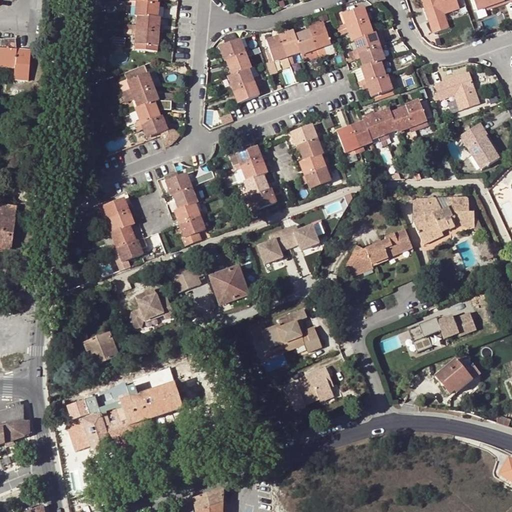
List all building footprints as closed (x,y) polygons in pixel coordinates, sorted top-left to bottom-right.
[(434,27),(425,0),(424,0),(422,1),(431,28),(434,27)] [(455,0),(425,0),(434,27),(431,28),(433,34),(449,28),(444,14),(459,8),(455,0)] [(473,0),(477,10),(486,7),(506,0),(473,0)] [(511,0),(506,0),(486,7),(487,11),(511,2),(511,0)] [(136,7),(136,16),(138,17),(159,19),(160,5),(157,5),(132,2),(131,7),(136,7)] [(337,27),(338,31),(368,21),(364,8),(343,15),(346,24),(337,27)] [(159,19),(138,17),(137,26),(125,25),(124,30),(131,30),(160,33),(161,19),(159,19)] [(368,21),(338,31),(340,35),(349,32),(352,41),(355,41),(373,34),(368,21)] [(310,31),(318,54),(320,59),(327,57),(324,48),(331,45),(330,43),(334,42),(329,29),(328,29),(326,30),(324,26),(323,23),(309,28),(310,31)] [(160,33),(131,30),(131,36),(136,36),(135,45),(159,47),(160,33)] [(296,39),(301,53),(301,55),(312,52),(314,56),(318,54),(310,31),(303,33),(304,36),(296,39)] [(385,45),(381,31),(376,33),(380,47),(385,45)] [(295,36),(293,32),(280,36),(290,66),(294,64),(291,56),(301,53),(296,39),(295,36)] [(353,51),(355,55),(380,47),(376,33),(373,34),(355,41),(358,49),(353,51)] [(283,70),(291,67),(290,66),(280,36),(266,41),(269,49),(265,50),(270,64),(274,63),(280,60),(283,70)] [(28,82),(30,51),(24,51),(16,51),(15,39),(1,41),(0,40),(0,62),(7,63),(7,66),(15,67),(13,80),(28,82)] [(219,48),(225,62),(227,61),(250,52),(248,48),(244,50),(240,40),(219,48)] [(380,47),(355,55),(357,59),(361,58),(364,68),(378,63),(381,62),(385,60),(380,47)] [(251,56),(250,52),(227,61),(230,68),(232,67),(235,75),(249,70),(251,69),(247,58),(251,56)] [(378,63),(364,68),(361,68),(366,80),(361,81),(363,86),(386,78),(384,71),(381,72),(378,63)] [(147,75),(144,67),(124,75),(127,80),(131,92),(123,95),(122,95),(124,100),(154,88),(151,80),(149,74),(147,75)] [(255,67),(251,69),(249,70),(252,79),(259,76),(255,67)] [(366,80),(361,68),(355,71),(359,82),(361,81),(366,80)] [(252,79),(249,70),(235,75),(232,76),(228,78),(233,91),(258,81),(263,79),(261,75),(259,76),(252,79)] [(468,74),(443,82),(444,85),(469,76),(468,74)] [(444,85),(443,82),(436,85),(441,100),(455,95),(460,110),(479,103),(469,76),(444,85)] [(393,91),(388,77),(386,78),(363,86),(364,90),(368,88),(372,98),(393,91)] [(118,84),(123,95),(131,92),(127,80),(118,84)] [(258,81),(233,91),(238,104),(259,96),(256,87),(260,86),(258,81)] [(155,103),(159,101),(154,88),(124,100),(125,104),(134,100),(138,109),(152,104),(155,103)] [(498,96),(490,99),(493,105),(500,103),(498,96)] [(419,101),(405,106),(406,108),(414,131),(419,129),(418,125),(427,121),(419,101)] [(152,104),(138,109),(135,110),(140,121),(135,123),(137,127),(161,117),(158,111),(155,112),(152,104)] [(391,117),(396,131),(397,133),(409,128),(410,132),(414,131),(406,108),(399,110),(400,113),(391,117)] [(375,115),(385,140),(390,138),(388,134),(396,131),(391,117),(390,114),(388,109),(375,115)] [(362,120),(375,115),(374,111),(360,116),(362,120)] [(362,120),(363,122),(371,141),(380,138),(381,141),(385,140),(375,115),(362,120)] [(146,139),(147,139),(168,130),(162,117),(161,117),(137,127),(139,132),(143,130),(146,139)] [(363,122),(351,127),(361,152),(364,151),(363,146),(371,143),(371,141),(363,122)] [(481,123),(477,126),(494,152),(498,150),(481,123)] [(299,147),(321,138),(320,134),(315,135),(312,125),(291,133),(297,148),(299,147)] [(494,152),(477,126),(460,136),(482,170),(499,159),(494,152)] [(361,152),(351,127),(337,132),(345,153),(348,152),(353,150),(355,154),(361,152)] [(147,139),(148,141),(161,136),(165,146),(167,144),(170,143),(173,141),(176,139),(178,136),(179,134),(168,130),(147,139)] [(321,155),(323,154),(319,143),(323,142),(321,138),(299,147),(301,153),(303,152),(306,161),(321,155)] [(92,144),(82,148),(81,156),(95,150),(92,144)] [(235,165),(237,170),(262,160),(257,147),(236,155),(240,163),(235,165)] [(357,158),(355,154),(353,150),(348,152),(352,160),(357,158)] [(233,166),(235,165),(240,163),(236,155),(230,158),(233,166)] [(306,161),(304,162),(300,163),(305,177),(330,167),(328,163),(324,165),(321,155),(306,161)] [(270,166),(267,158),(262,160),(265,168),(270,166)] [(263,175),(267,173),(265,168),(262,160),(237,170),(239,175),(243,173),(247,181),(261,176),(263,175)] [(330,167),(305,177),(308,184),(310,190),(331,182),(328,173),(332,172),(330,167)] [(411,170),(415,180),(420,178),(416,168),(411,170)] [(172,196),(173,196),(196,187),(194,182),(190,184),(186,174),(166,182),(172,196)] [(261,176),(247,181),(244,182),(249,194),(244,195),(246,199),(270,190),(267,183),(264,184),(261,176)] [(305,177),(301,179),(295,181),(298,187),(308,184),(305,177)] [(182,210),(196,204),(198,204),(194,192),(198,190),(201,189),(200,185),(196,187),(173,196),(176,202),(179,201),(182,210)] [(86,187),(80,189),(82,195),(88,193),(86,187)] [(194,192),(198,204),(203,202),(198,190),(194,192)] [(270,190),(246,199),(248,204),(252,202),(256,211),(276,204),(271,190),(270,190)] [(102,217),(104,221),(130,212),(129,209),(127,204),(124,198),(103,206),(103,205),(98,207),(101,217),(102,217)] [(442,211),(436,199),(414,199),(414,225),(423,242),(441,233),(449,229),(449,230),(455,228),(475,227),(475,219),(479,219),(479,212),(469,212),(469,201),(467,198),(448,198),(448,208),(442,211)] [(448,198),(436,199),(442,211),(448,208),(448,198)] [(175,212),(180,225),(205,215),(203,211),(199,213),(196,204),(182,210),(179,211),(175,212)] [(17,208),(0,205),(0,243),(13,246),(17,220),(15,220),(17,208)] [(130,212),(104,221),(106,225),(110,224),(114,233),(128,227),(130,226),(135,225),(130,212)] [(205,215),(180,225),(185,237),(182,238),(186,247),(202,241),(199,233),(206,230),(203,221),(207,219),(205,215)] [(128,227),(114,233),(111,234),(115,244),(111,246),(112,251),(136,242),(133,234),(131,235),(128,227)] [(298,232),(296,227),(283,232),(289,250),(299,246),(300,249),(301,252),(319,244),(312,227),(298,232)] [(412,247),(405,230),(385,239),(386,242),(364,251),(358,248),(345,270),(347,276),(365,268),(396,255),(395,254),(412,247)] [(258,248),(265,266),(283,259),(281,256),(280,253),(289,250),(283,232),(269,237),(271,243),(258,248)] [(441,233),(423,242),(424,245),(443,236),(441,233)] [(486,236),(477,240),(484,258),(494,254),(486,236)] [(136,242),(112,251),(114,255),(119,254),(122,263),(143,255),(138,241),(136,242)] [(203,282),(196,267),(175,276),(182,292),(203,282)] [(219,307),(232,303),(249,297),(239,267),(209,277),(219,307)] [(365,268),(347,276),(349,280),(366,272),(365,268)] [(135,332),(178,319),(171,297),(162,299),(160,289),(138,296),(142,309),(130,313),(135,332)] [(249,297),(232,303),(234,308),(250,303),(249,297)] [(271,354),(270,353),(268,348),(282,343),(283,347),(293,344),(292,341),(300,337),(297,328),(295,323),(306,318),(303,309),(277,320),(279,326),(261,333),(259,328),(250,332),(253,339),(252,339),(260,359),(271,354)] [(441,332),(443,335),(444,339),(449,337),(458,333),(459,336),(476,329),(469,313),(453,320),(452,315),(437,321),(436,318),(424,323),(429,337),(441,332)] [(268,348),(270,353),(280,349),(282,353),(304,344),(309,342),(305,331),(303,325),(297,328),(300,337),(292,341),(293,344),(283,347),(282,343),(268,348)] [(314,327),(305,331),(309,342),(304,344),(308,352),(322,347),(314,327)] [(84,344),(89,357),(96,354),(100,364),(119,357),(110,334),(84,344)] [(444,339),(443,335),(439,337),(442,347),(452,344),(449,337),(444,339)] [(96,354),(89,357),(93,367),(100,364),(96,354)] [(435,376),(451,395),(455,391),(457,394),(480,374),(469,359),(458,363),(455,360),(435,376)] [(305,387),(303,382),(297,384),(296,383),(285,387),(296,412),(306,407),(306,405),(320,399),(333,394),(330,387),(334,385),(330,376),(326,378),(323,369),(307,377),(308,380),(310,385),(305,387)] [(98,404),(95,397),(84,401),(89,418),(67,426),(75,452),(92,446),(93,449),(95,451),(97,452),(100,453),(102,454),(104,454),(113,451),(149,439),(143,422),(148,420),(183,409),(175,384),(138,396),(137,391),(129,394),(122,396),(120,389),(107,393),(102,395),(100,396),(102,402),(98,404)] [(333,394),(320,399),(322,402),(334,397),(333,394)] [(21,405),(20,402),(6,405),(7,409),(2,410),(0,410),(0,415),(4,427),(10,425),(24,421),(23,405),(21,405)] [(497,415),(497,424),(509,428),(511,420),(497,415)] [(13,440),(30,435),(29,421),(24,421),(10,425),(13,440)] [(4,443),(6,448),(15,445),(13,440),(10,425),(4,427),(0,428),(0,438),(2,444),(4,443)] [(511,483),(511,459),(508,458),(498,475),(511,483)] [(194,499),(196,511),(199,511),(223,505),(223,489),(194,499)]
